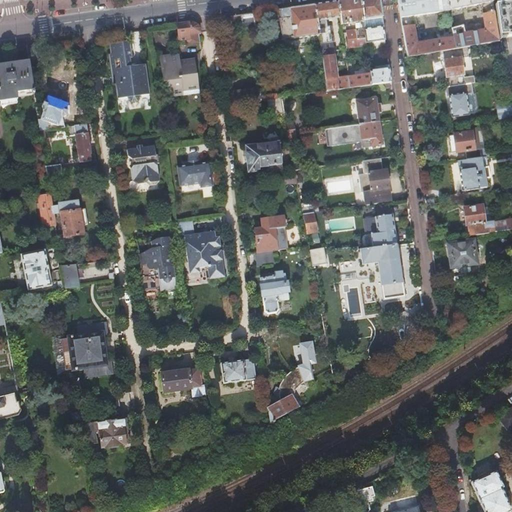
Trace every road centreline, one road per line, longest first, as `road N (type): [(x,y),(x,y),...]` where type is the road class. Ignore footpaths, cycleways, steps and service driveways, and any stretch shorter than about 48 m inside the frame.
road 1 (residential): [(204,2),(249,334),(133,351)]
road 2 (residential): [(133,351),(89,19)]
road 3 (residential): [(388,0),(431,316)]
road 4 (residential): [(301,511),(446,431)]
road 5 (residential): [(155,484),(133,351)]
